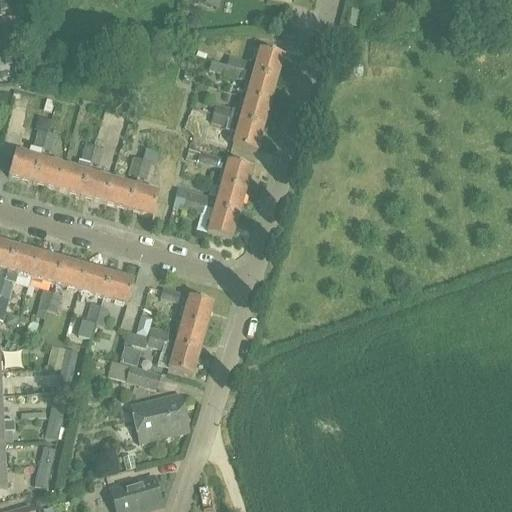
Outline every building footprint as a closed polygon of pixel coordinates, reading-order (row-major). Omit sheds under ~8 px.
[(9,0),(0,0),(0,8),(0,11),(11,11),(9,0)] [(3,45),(14,44),(21,44),(19,19),(1,20),(2,29),(3,45)] [(14,44),(3,45),(4,61),(15,60),(14,44)] [(220,90),(185,212),(231,225),(232,222),(229,221),(232,212),(235,212),(243,183),(241,182),(243,172),(246,173),(266,103),(220,90)] [(30,95),(22,123),(48,130),(56,132),(64,104),(30,95)] [(64,104),(56,132),(75,138),(83,140),(91,112),(64,104)] [(91,112),(83,140),(102,146),(110,148),(118,120),(91,112)] [(118,120),(110,148),(129,153),(137,156),(145,128),(118,120)] [(145,128),(137,156),(144,158),(170,165),(178,137),(145,128)] [(48,130),(45,142),(53,144),(56,132),(48,130)] [(75,138),(72,149),(79,152),(83,140),(75,138)] [(102,146),(99,157),(106,159),(110,148),(102,146)] [(42,153),(38,165),(46,167),(49,155),(42,153)] [(129,153),(126,165),(133,167),(137,156),(129,153)] [(49,155),(46,167),(54,169),(57,158),(49,155)] [(137,156),(133,167),(141,169),(144,158),(137,156)] [(13,157),(5,185),(38,195),(46,167),(38,165),(13,157)] [(76,163),(73,175),(81,177),(84,165),(76,163)] [(46,167),(38,195),(65,203),(73,175),(54,169),(46,167)] [(103,171),(100,182),(107,185),(111,173),(103,171)] [(73,175),(65,203),(92,210),(100,182),(81,177),(73,175)] [(130,179),(127,190),(134,192),(138,181),(130,179)] [(100,182),(92,210),(119,218),(127,190),(107,185),(100,182)] [(127,190),(119,218),(152,228),(160,200),(134,192),(127,190)] [(15,250),(0,245),(0,300),(5,283),(15,250)] [(15,250),(5,283),(15,285),(17,276),(31,280),(38,256),(15,250)] [(31,280),(55,287),(62,263),(38,256),(31,280)] [(79,294),(86,270),(62,263),(55,287),(79,294)] [(79,294),(103,301),(110,277),(86,270),(79,294)] [(110,277),(103,301),(127,308),(134,284),(110,277)] [(5,283),(0,300),(9,303),(15,285),(5,283)] [(161,301),(176,305),(178,296),(164,292),(161,301)] [(43,294),(38,311),(48,313),(53,296),(43,294)] [(53,296),(48,313),(57,316),(62,299),(53,296)] [(213,306),(189,299),(187,308),(182,324),(206,330),(213,306)] [(9,303),(0,300),(0,324),(3,325),(9,303)] [(91,307),(86,325),(95,327),(100,310),(91,307)] [(100,310),(95,327),(104,330),(109,313),(100,310)] [(17,330),(20,319),(9,316),(6,326),(17,330)] [(151,331),(148,340),(199,354),(206,330),(182,324),(178,339),(151,331)] [(43,328),(36,326),(33,336),(40,338),(43,328)] [(135,336),(132,349),(146,352),(147,348),(163,353),(163,356),(173,358),(169,372),(192,378),(199,354),(148,340),(135,336)] [(66,353),(61,372),(74,375),(78,355),(66,353)] [(112,364),(107,380),(125,385),(130,369),(112,364)] [(125,385),(157,395),(162,378),(130,369),(125,385)] [(61,372),(57,392),(69,395),(74,375),(61,372)] [(132,409),(141,447),(189,435),(180,398),(132,409)] [(55,401),(50,421),(51,421),(62,423),(67,404),(55,401)] [(50,421),(46,441),(58,443),(62,423),(51,421),(50,421)] [(2,423),(0,423),(0,447),(4,447),(3,434),(14,433),(13,422),(2,423)] [(26,466),(25,449),(12,449),(13,467),(26,466)] [(44,450),(39,470),(51,472),(55,453),(44,450)] [(39,470),(35,489),(46,492),(51,472),(39,470)] [(110,491),(115,511),(157,511),(162,511),(153,479),(110,491)]
